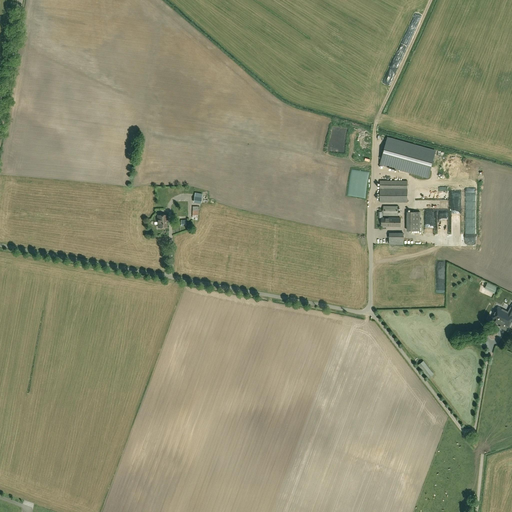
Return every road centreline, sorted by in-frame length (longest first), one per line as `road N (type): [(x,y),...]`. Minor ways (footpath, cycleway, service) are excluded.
road 1 (unclassified): [(368,314),(0,245)]
road 2 (unclassified): [(490,342),(475,428),(466,431),(368,314)]
road 3 (unclassified): [(368,314),(372,182)]
